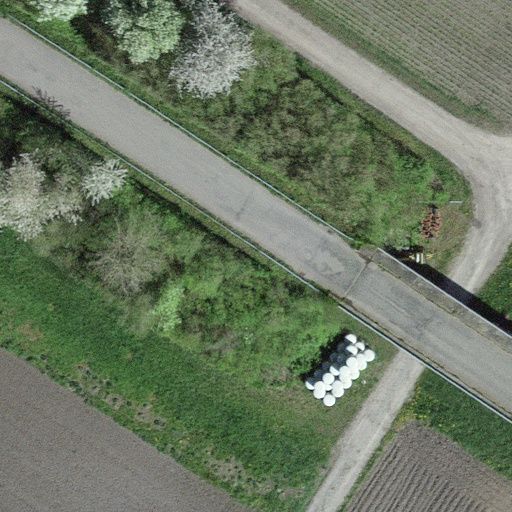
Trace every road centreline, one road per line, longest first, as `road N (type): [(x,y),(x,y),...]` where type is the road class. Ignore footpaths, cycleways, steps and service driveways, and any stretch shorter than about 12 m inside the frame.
road 1 (track): [(511,383),(0,56)]
road 2 (track): [(323,511),(511,224)]
road 3 (track): [(254,0),(511,165)]
